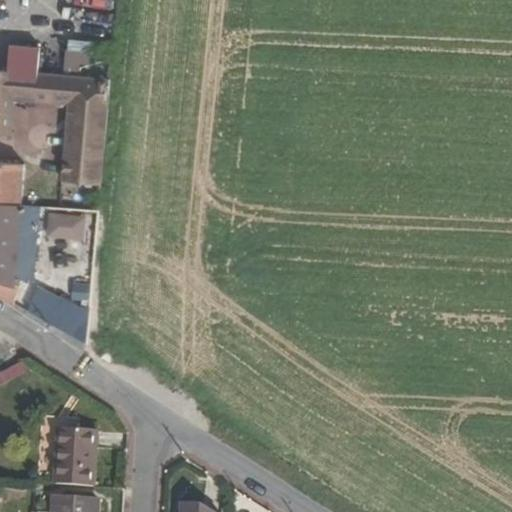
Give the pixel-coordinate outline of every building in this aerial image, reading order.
[(82,173),(116,174),(128,64),(2,56),(0,94),(0,129),(22,130),(26,90),(88,95),(82,173)] [(0,199),(38,203),(42,158),(13,156),(13,151),(0,151),(0,199)] [(35,240),(38,203),(0,199),(0,281),(30,296),(32,283),(49,283),(52,240),(35,240)] [(89,236),(91,208),(49,206),(48,234),(89,236)] [(59,428),(55,485),(97,488),(100,432),(59,428)] [(54,511),(100,511),(101,501),(55,497),(54,511)]
